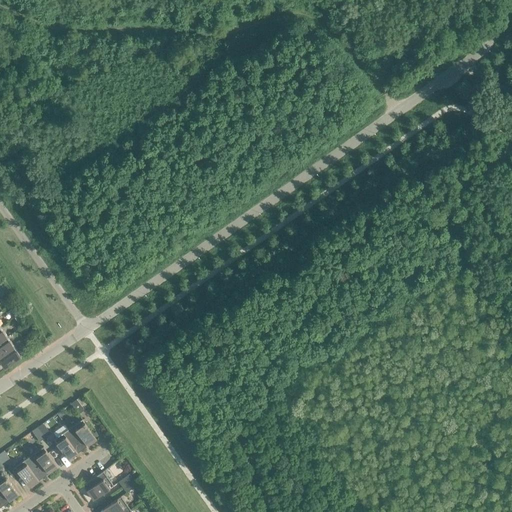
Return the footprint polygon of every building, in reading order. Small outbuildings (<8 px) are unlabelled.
[(0,356),(14,346),(8,337),(0,341),(0,356)] [(22,357),(14,346),(0,356),(0,360),(5,368),(22,357)] [(84,409),(77,399),(71,403),(78,413),(84,409)] [(83,419),(68,429),(81,447),(86,443),(87,446),(97,439),(83,419)] [(50,433),(43,423),(38,427),(45,437),(50,433)] [(45,437),(38,427),(32,431),(39,441),(45,437)] [(81,447),(68,429),(54,439),(68,459),(78,453),(76,450),(81,447)] [(43,447),(29,457),(42,474),(47,471),(48,473),(58,467),(43,447)] [(11,460),(4,450),(0,453),(0,456),(5,464),(11,460)] [(42,474),(29,457),(15,467),(29,487),(39,480),(37,478),(42,474)] [(89,489),(87,490),(94,500),(114,485),(103,471),(83,485),(84,486),(86,484),(89,489)] [(4,474),(0,477),(0,498),(3,502),(8,498),(9,501),(18,494),(4,474)] [(119,481),(123,487),(133,480),(129,474),(119,481)] [(137,485),(133,480),(123,487),(127,492),(137,485)] [(128,511),(131,510),(121,496),(101,510),(102,511),(128,511)]
